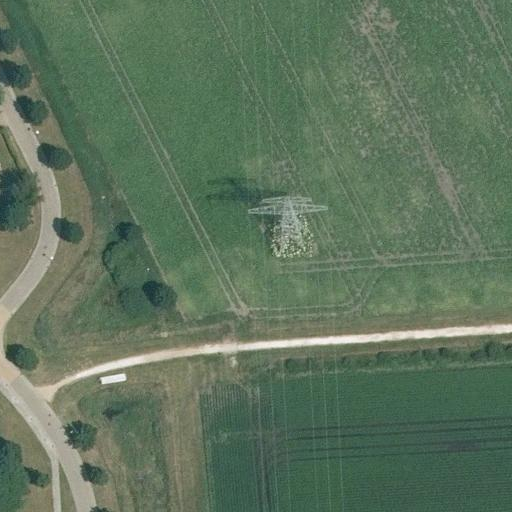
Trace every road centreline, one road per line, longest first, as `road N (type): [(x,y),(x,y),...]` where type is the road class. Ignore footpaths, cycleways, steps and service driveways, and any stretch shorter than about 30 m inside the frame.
road 1 (residential): [(0,318),(33,269),(51,210),(42,169),(0,82)]
road 2 (residential): [(86,511),(58,439),(0,363)]
